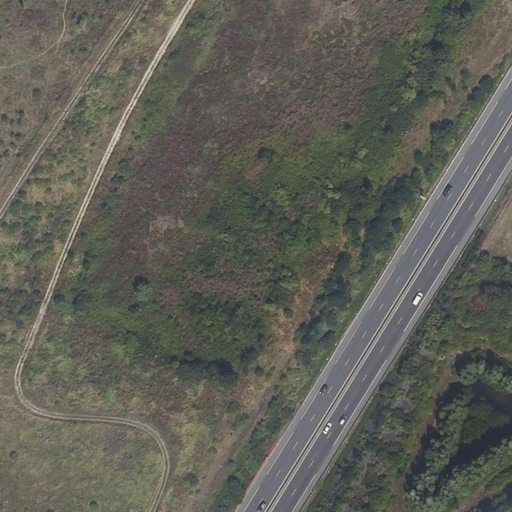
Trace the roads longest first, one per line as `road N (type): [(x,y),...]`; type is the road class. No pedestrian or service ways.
road 1 (track): [(152,511),(170,460),(161,432),(131,417),(26,405),(16,381),(80,217),(192,0)]
road 2 (primary): [(511,97),(254,511)]
road 3 (primary): [(281,511),(511,141)]
road 4 (track): [(0,220),(143,0)]
